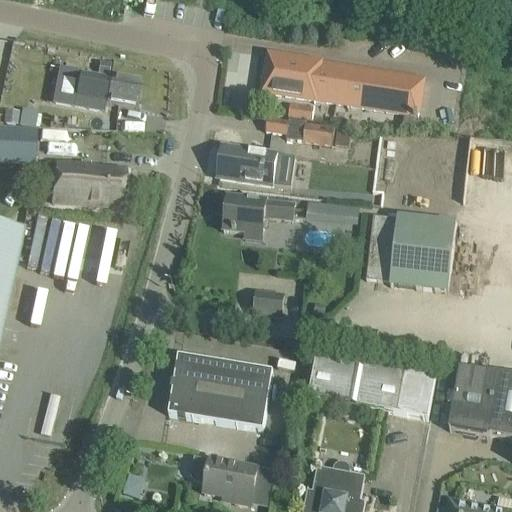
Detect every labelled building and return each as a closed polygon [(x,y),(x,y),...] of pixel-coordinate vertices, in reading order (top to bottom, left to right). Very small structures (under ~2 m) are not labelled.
[(263,95),(314,102),(319,66),(268,58),(268,62),(263,62),(260,78),(265,79),(263,95)] [(424,82),(319,66),(314,102),(405,116),(403,133),(416,135),(419,118),(421,102),(424,82)] [(75,100),(105,105),(137,111),(142,85),(110,80),(80,75),(75,100)] [(288,119),(312,123),(314,109),(290,106),(288,119)] [(22,110),(19,127),(35,130),(38,113),(22,110)] [(288,138),(289,124),(268,121),(266,135),(288,138)] [(289,124),(288,138),(287,141),(304,143),(307,126),(307,124),(289,122),(289,124)] [(307,126),(304,143),(304,145),(333,149),(335,130),(307,126)] [(0,129),(0,164),(35,166),(36,131),(0,129)] [(338,129),(335,148),(349,150),(352,131),(338,129)] [(296,160),(277,157),(277,155),(222,147),(217,181),(272,189),(272,187),(291,190),(296,160)] [(127,171),(107,169),(56,164),(52,204),(123,211),(127,171)] [(417,193),(415,213),(458,218),(460,197),(417,193)] [(265,220),(292,223),(294,206),(227,199),(223,234),(245,236),(244,241),(262,243),(265,220)] [(347,208),(345,225),(356,226),(358,209),(347,208)] [(456,225),(427,222),(398,218),(397,222),(373,219),(366,282),(390,285),(389,288),(448,295),(456,225)] [(51,277),(124,289),(133,236),(34,219),(24,277),(36,279),(34,291),(48,293),(51,277)] [(0,225),(0,338),(23,230),(0,225)] [(256,295),(254,317),(281,320),(284,298),(256,295)] [(314,305),(313,313),(323,315),(324,307),(314,305)] [(273,374),(178,359),(168,418),(263,434),(273,374)] [(397,417),(401,397),(406,374),(316,362),(309,400),(397,417)] [(511,380),(460,373),(448,433),(461,435),(463,439),(475,441),(478,439),(490,441),(490,439),(511,442),(511,380)] [(66,409),(62,432),(69,433),(77,389),(62,387),(63,380),(50,378),(45,405),(66,409)] [(210,462),(209,463),(194,460),(191,479),(194,484),(205,486),(203,496),(235,502),(234,506),(251,509),(258,471),(210,462)] [(365,478),(349,475),(349,473),(349,472),(349,470),(348,469),(347,467),(346,466),(343,464),(342,464),(339,464),(336,466),(334,468),(333,470),(332,471),(332,472),(317,469),(313,492),(307,491),(303,511),(363,511),(366,502),(361,501),(365,478)] [(124,495),(142,499),(146,479),(128,476),(124,495)] [(437,511),(511,511),(511,503),(498,501),(496,510),(448,501),(446,510),(438,508),(437,511)]
